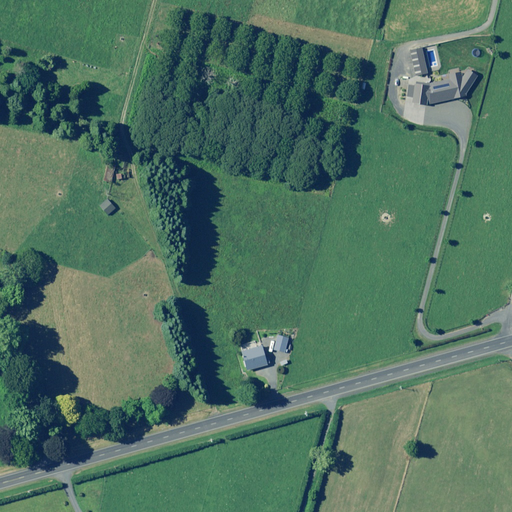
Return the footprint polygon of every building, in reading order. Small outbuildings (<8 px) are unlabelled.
[(427,73),(422,48),(410,50),(415,76),(427,73)] [(414,83),(413,85),(408,84),(407,96),(412,97),(411,103),(427,105),(428,105),(464,97),(464,95),(477,76),(475,73),(468,68),(462,78),(461,72),(449,75),(450,80),(425,85),(414,83)] [(116,208),(107,199),(99,206),(107,215),(116,208)] [(289,338),(278,335),(273,350),(284,353),(289,338)] [(262,346),(242,352),(247,371),(267,365),(262,346)]
